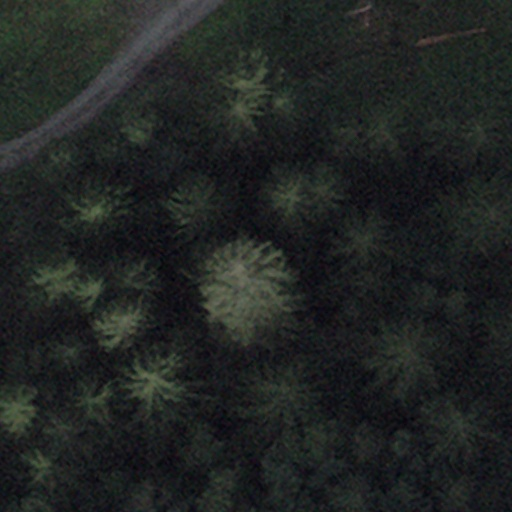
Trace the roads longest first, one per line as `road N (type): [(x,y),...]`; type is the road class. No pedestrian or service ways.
road 1 (track): [(126,69),(511,44)]
road 2 (track): [(0,150),(51,128),(211,0)]
